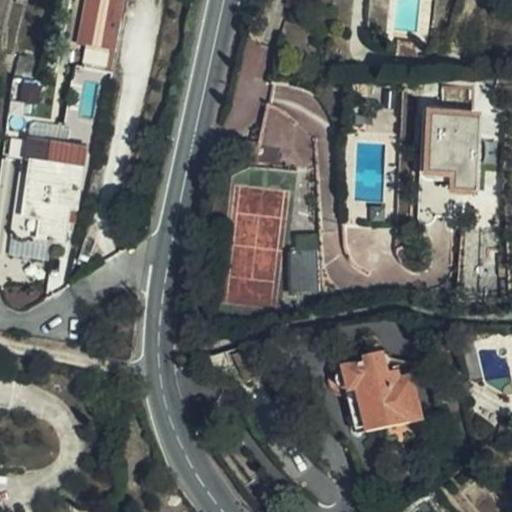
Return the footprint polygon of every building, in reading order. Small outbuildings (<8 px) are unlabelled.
[(124,0),(85,0),(72,67),(110,74),(124,0)] [(419,49),(398,46),(396,58),(418,61),(419,49)] [(476,188),(474,115),(429,116),(430,175),(456,174),(456,189),(476,188)] [(63,247),(71,203),(78,205),(82,174),(24,164),(16,210),(12,238),(63,247)] [(326,288),(324,230),(305,231),(306,248),(296,248),(298,289),(326,288)] [(267,374),(254,351),(235,356),(248,382),(267,374)] [(423,418),(411,367),(405,368),(403,364),(393,367),(389,353),(365,359),(367,365),(345,369),(341,372),(339,377),(338,382),(341,387),(345,390),(356,435),(423,418)]
